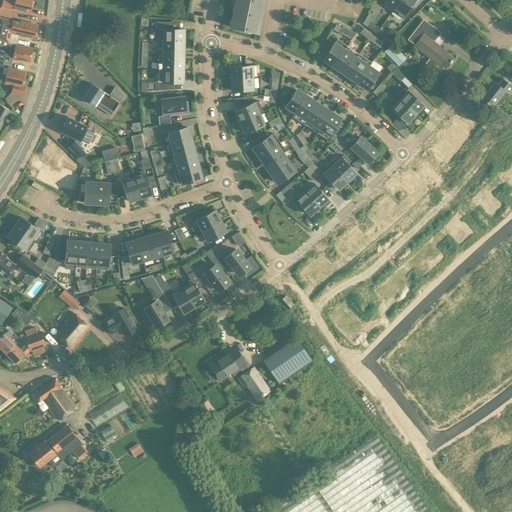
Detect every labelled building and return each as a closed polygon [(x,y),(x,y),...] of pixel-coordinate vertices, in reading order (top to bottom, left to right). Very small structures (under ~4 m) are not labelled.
[(11,0),(2,0),(1,7),(18,11),(18,10),(29,12),(31,6),(32,7),(34,1),(32,1),(32,0),(14,0),(15,1),(11,0)] [(235,0),(235,5),(237,5),(236,11),(233,11),(232,19),(234,19),(233,26),(231,25),(230,27),(255,31),(261,0),(235,0)] [(392,11),(399,0),(384,0),(382,4),(392,11)] [(399,0),(392,11),(401,18),(404,15),(407,17),(414,7),(411,5),(413,0),(399,0)] [(362,24),(367,27),(374,16),(369,13),(362,24)] [(0,38),(8,43),(10,33),(19,34),(18,36),(24,38),(25,36),(34,38),(37,25),(20,21),(20,22),(0,17),(0,38)] [(434,70),(438,64),(444,68),(452,59),(445,54),(446,53),(432,42),(439,33),(423,20),(407,40),(415,46),(414,46),(430,58),(426,63),(434,70)] [(158,40),(183,41),(183,29),(180,29),(170,29),(170,22),(155,22),(155,29),(158,29),(158,40)] [(338,32),(341,27),(336,24),(333,29),(338,32)] [(360,33),(365,37),(368,32),(363,28),(360,33)] [(368,32),(365,37),(370,40),(373,35),(368,32)] [(392,38),(387,34),(383,39),(388,43),(392,38)] [(370,40),(375,44),(378,39),(373,35),(370,40)] [(332,66),(346,45),(337,39),(323,59),(332,66)] [(383,43),(378,39),(375,44),(380,48),(383,43)] [(158,40),(158,55),(183,55),(183,41),(158,40)] [(406,58),(391,44),(384,51),(398,66),(406,58)] [(0,61),(2,63),(4,56),(13,58),(12,59),(19,61),(19,59),(28,62),(30,56),(31,57),(32,50),(31,50),(31,48),(15,45),(14,48),(0,45),(0,61)] [(345,74),(359,54),(346,45),(332,66),(345,74)] [(368,66),(369,66),(371,62),(359,54),(345,74),(357,82),(368,66)] [(182,70),(183,55),(158,55),(158,70),(163,71),(163,70),(182,70)] [(387,67),(391,72),(395,67),(391,63),(387,67)] [(231,78),(252,77),(251,65),(230,66),(231,78)] [(368,66),(357,82),(367,89),(378,72),(369,66),(368,66)] [(12,88),(11,93),(22,95),(24,86),(21,85),(22,79),(24,80),(25,73),(24,73),(24,71),(8,67),(6,75),(0,74),(0,81),(10,84),(9,87),(12,88)] [(404,76),(395,67),(391,72),(399,80),(404,76)] [(170,89),(170,82),(182,82),(182,70),(163,70),(163,71),(158,70),(157,81),(154,80),(154,90),(170,89)] [(253,89),(252,77),(231,78),(231,90),(253,89)] [(270,89),(277,90),(278,78),(272,77),(270,89)] [(509,92),(511,88),(511,87),(503,80),(498,86),(495,84),(485,97),(482,101),(492,109),(495,105),(497,102),(500,105),(510,93),(509,92)] [(112,113),(124,94),(114,87),(108,96),(88,83),(80,96),(95,106),(97,103),(112,113)] [(381,83),(372,92),(377,96),(385,87),(381,83)] [(287,100),(289,87),(281,86),(279,99),(287,100)] [(396,96),(415,114),(423,105),(404,88),(396,96)] [(295,112),(306,96),(296,89),(285,106),(294,112),(295,112)] [(295,112),(294,112),(292,116),(305,125),(318,104),(306,96),(295,112)] [(407,122),(415,114),(396,96),(388,105),(407,122)] [(158,117),(159,125),(170,123),(170,116),(188,113),(187,102),(185,102),(184,97),(160,100),(162,116),(158,117)] [(233,98),(235,107),(245,103),(243,97),(233,98)] [(258,100),(254,102),(235,110),(239,121),(259,113),(263,111),(258,100)] [(0,125),(8,111),(9,109),(0,104),(0,125)] [(318,104),(305,125),(317,133),(331,112),(318,104)] [(503,125),(509,117),(497,108),(491,116),(503,125)] [(331,112),(317,133),(327,139),(340,118),(331,112)] [(264,124),(259,113),(239,121),(244,132),(264,124)] [(277,124),(281,121),(278,116),(267,122),(271,128),(277,124)] [(67,117),(63,126),(65,127),(63,132),(76,139),(75,142),(74,141),(68,147),(78,157),(84,151),(78,146),(81,139),(88,143),(94,131),(85,127),(85,125),(67,117)] [(460,118),(449,131),(463,143),(472,133),(463,126),(465,123),(460,118)] [(140,130),(139,122),(131,123),(132,131),(140,130)] [(171,143),(190,138),(187,127),(168,132),(171,142),(171,143)] [(449,131),(441,139),(456,152),(463,143),(449,131)] [(259,156),(280,142),(273,133),(252,147),(259,156)] [(337,136),(333,141),(342,149),(346,144),(337,136)] [(351,146),(368,161),(376,152),(359,137),(351,146)] [(171,143),(171,142),(166,144),(170,158),(194,152),(190,138),(171,143)] [(441,139),(431,152),(436,157),(439,154),(447,162),(456,152),(441,139)] [(342,149),(333,141),(328,145),(338,153),(342,149)] [(285,150),(280,142),(259,156),(264,165),(282,153),(282,152),(285,150)] [(310,147),(307,143),(303,146),(301,147),(304,151),(310,147)] [(304,151),(301,147),(299,148),(295,151),(298,155),(304,151)] [(117,148),(101,152),(104,159),(119,155),(117,148)] [(149,161),(146,150),(140,151),(143,163),(149,161)] [(194,152),(170,158),(174,173),(198,167),(194,152)] [(314,152),(310,156),(315,160),(319,156),(314,152)] [(288,161),(282,153),(264,165),(270,173),(288,161)] [(332,165),(347,181),(355,173),(341,157),(332,165)] [(308,167),(313,163),(309,158),(304,163),(308,167)] [(288,161),(270,173),(277,183),(293,169),(288,161)] [(308,167),(316,176),(321,172),(313,163),(308,167)] [(52,186),(52,185),(59,189),(61,186),(64,187),(65,186),(74,190),(77,176),(63,169),(60,174),(44,165),(38,178),(47,183),(52,186)] [(347,181),(332,165),(324,173),(338,189),(347,181)] [(511,166),(502,175),(510,185),(508,187),(511,191),(511,166)] [(198,167),(174,173),(177,184),(201,178),(198,167)] [(316,176),(308,167),(303,171),(312,180),(316,176)] [(414,169),(402,180),(418,198),(428,188),(418,178),(421,175),(414,169)] [(153,175),(146,177),(143,170),(142,170),(131,173),(132,177),(133,177),(140,197),(151,194),(149,188),(156,186),(153,175)] [(160,190),(166,188),(163,176),(157,178),(160,190)] [(133,177),(132,177),(122,181),(128,201),(140,197),(133,177)] [(96,203),(97,182),(85,181),(84,203),(96,203)] [(97,182),(96,203),(108,204),(109,183),(97,182)] [(304,191),(318,207),(327,199),(313,183),(304,191)] [(485,188),(475,197),(484,208),(482,211),(488,218),(501,206),(485,188)] [(275,195),(283,204),(288,200),(280,191),(275,195)] [(310,215),(318,207),(304,191),(292,201),(300,210),(303,208),(310,215)] [(392,196),(380,208),(394,222),(403,213),(395,204),(397,202),(392,196)] [(376,208),(369,215),(384,231),(394,222),(380,208),(377,210),(376,208)] [(192,221),(198,232),(220,220),(215,210),(192,221)] [(21,217),(14,227),(32,239),(32,238),(38,229),(21,217)] [(453,217),(443,227),(459,244),(472,233),(465,226),(463,228),(453,217)] [(220,220),(198,232),(203,242),(226,231),(220,220)] [(32,239),(14,227),(7,236),(28,251),(35,241),(32,238),(32,239)] [(185,238),(179,227),(174,230),(179,241),(185,238)] [(351,235),(348,238),(362,252),(371,243),(356,227),(349,234),(351,235)] [(446,236),(442,232),(438,227),(433,232),(437,236),(441,241),(446,236)] [(156,234),(162,254),(173,251),(167,231),(156,234)] [(156,234),(146,237),(152,257),(162,254),(156,234)] [(136,240),(137,239),(136,237),(125,240),(129,254),(131,263),(142,260),(136,240)] [(146,237),(137,239),(136,240),(142,260),(152,257),(146,237)] [(344,239),(337,245),(352,261),(362,252),(348,238),(345,240),(344,239)] [(67,240),(65,261),(64,267),(75,268),(75,266),(75,262),(76,263),(78,241),(67,240)] [(47,241),(43,252),(48,254),(53,243),(47,241)] [(88,242),(78,241),(76,263),(75,262),(75,266),(86,268),(88,242)] [(88,242),(86,268),(96,269),(98,243),(88,242)] [(110,244),(98,243),(96,269),(107,270),(110,244)] [(427,243),(418,252),(431,267),(444,256),(438,250),(436,252),(427,243)] [(211,249),(218,259),(223,255),(216,245),(211,249)] [(197,248),(186,255),(188,258),(189,260),(200,254),(197,248)] [(218,259),(211,249),(206,252),(213,262),(218,259)] [(225,256),(239,275),(249,267),(235,249),(225,256)] [(0,273),(5,278),(14,266),(4,258),(5,256),(0,252),(0,273)] [(188,258),(186,255),(185,252),(179,256),(183,261),(188,258)] [(418,252),(408,261),(423,278),(430,271),(429,269),(431,267),(418,252)] [(121,257),(122,266),(123,278),(129,277),(128,265),(128,264),(131,263),(129,254),(121,257)] [(15,264),(35,279),(41,270),(21,255),(15,264)] [(325,256),(313,267),(326,282),(336,273),(328,264),(330,261),(325,256)] [(48,271),(54,260),(49,257),(43,268),(48,271)] [(54,260),(48,271),(54,274),(60,263),(54,260)] [(500,263),(487,274),(501,289),(511,280),(502,271),(505,269),(500,263)] [(228,282),(214,264),(201,274),(207,282),(210,280),(218,290),(228,282)] [(308,267),(301,274),(314,287),(309,291),(317,301),(323,296),(317,290),(326,282),(313,267),(310,269),(308,267)] [(395,273),(386,282),(400,296),(402,294),(404,296),(411,289),(395,273)] [(483,275),(476,282),(491,298),(501,289),(487,274),(485,277),(483,275)] [(150,285),(158,299),(164,296),(152,275),(141,278),(147,287),(150,285)] [(154,278),(158,285),(161,289),(166,286),(160,275),(154,278)] [(180,285),(193,307),(204,300),(190,279),(180,285)] [(386,282),(376,291),(392,307),(399,301),(397,299),(400,296),(386,282)] [(183,313),(193,307),(180,285),(170,291),(183,313)] [(294,304),(285,295),(282,299),(290,308),(294,304)] [(466,295),(454,306),(467,320),(476,311),(469,303),(471,300),(466,295)] [(84,308),(90,301),(85,297),(79,303),(84,308)] [(153,328),(167,319),(153,297),(142,303),(152,318),(148,320),(153,328)] [(0,323),(1,324),(12,308),(0,300),(0,323)] [(343,302),(328,317),(334,324),(336,322),(338,325),(352,312),(343,302)] [(454,306),(445,314),(458,328),(467,320),(454,306)] [(136,327),(132,320),(131,320),(123,308),(112,314),(113,315),(103,321),(110,334),(120,328),(124,336),(129,333),(130,334),(135,331),(134,330),(136,329),(135,328),(136,327)] [(31,319),(26,315),(21,311),(15,319),(15,320),(26,327),(31,319)] [(70,349),(88,327),(70,312),(68,314),(70,315),(62,324),(62,325),(54,335),(70,349)] [(352,312),(338,325),(346,333),(360,321),(352,312)] [(445,314),(437,322),(450,335),(458,328),(445,314)] [(360,321),(346,333),(357,346),(362,340),(360,338),(368,330),(360,321)] [(433,322),(426,329),(440,344),(450,335),(437,322),(434,324),(433,322)] [(11,366),(14,363),(23,354),(24,355),(28,352),(45,345),(39,332),(37,333),(35,328),(24,332),(26,337),(24,337),(16,345),(13,344),(4,353),(8,356),(4,360),(11,366)] [(4,353),(13,344),(15,342),(4,332),(0,336),(0,349),(1,349),(4,353)] [(312,361),(295,337),(262,360),(278,384),(312,361)] [(511,347),(509,343),(499,351),(511,366),(511,365),(511,347)] [(407,345),(395,357),(402,363),(404,361),(414,371),(424,362),(407,345)] [(232,374),(240,369),(246,364),(238,352),(238,353),(232,357),(227,350),(227,349),(220,355),(221,357),(209,366),(207,363),(210,368),(205,371),(212,381),(217,378),(218,380),(231,372),(232,374)] [(499,351),(490,359),(502,373),(511,366),(499,351)] [(490,359),(481,366),(493,381),(502,373),(490,359)] [(246,364),(240,369),(243,374),(242,374),(249,384),(246,385),(256,399),(269,391),(253,367),(249,370),(246,364)] [(481,366),(471,374),(484,391),(492,385),(490,383),(493,381),(481,366)] [(55,378),(31,395),(37,403),(41,399),(56,422),(75,408),(60,386),(61,386),(55,378)] [(444,386),(433,394),(442,405),(439,407),(445,415),(459,405),(444,386)] [(0,408),(14,397),(0,387),(0,408)] [(95,426),(128,407),(120,394),(88,413),(95,426)] [(39,466),(47,460),(52,466),(62,459),(72,451),(78,459),(87,451),(81,444),(66,425),(45,441),(44,441),(28,453),(39,466)] [(511,445),(501,431),(487,442),(493,449),(496,447),(505,458),(511,452),(511,445)] [(428,511),(375,435),(262,511),(428,511)] [(136,443),(125,451),(132,460),(143,452),(136,443)] [(479,451),(464,459),(468,467),(471,466),(477,479),(489,473),(479,451)]
